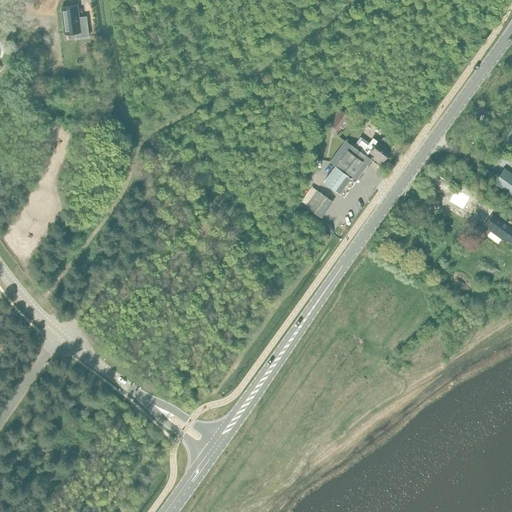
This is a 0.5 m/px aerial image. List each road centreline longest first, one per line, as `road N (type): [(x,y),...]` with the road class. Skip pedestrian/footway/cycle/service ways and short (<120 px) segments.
road 1 (tertiary): [(214,448),(511,31)]
road 2 (unclassified): [(214,448),(58,333)]
